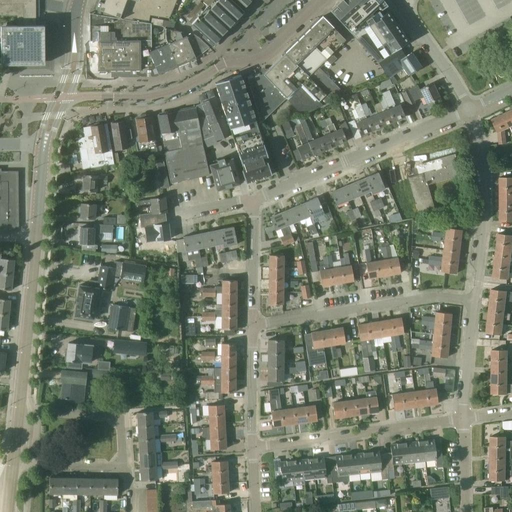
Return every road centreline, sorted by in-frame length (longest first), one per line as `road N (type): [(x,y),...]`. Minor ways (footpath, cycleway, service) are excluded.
road 1 (residential): [(69,97),(158,95),(229,61),(262,58),(324,0)]
road 2 (residential): [(253,201),(468,110)]
road 3 (residential): [(253,325),(421,298),(474,301)]
road 4 (residential): [(252,448),(464,419)]
road 5 (residential): [(474,301),(485,196),(468,110)]
road 6 (tertiary): [(20,407),(36,238)]
road 7 (residential): [(20,407),(112,417),(121,429),(122,466)]
road 8 (residential): [(468,110),(396,0)]
road 9 (tertiary): [(74,24),(43,146)]
road 10 (residential): [(253,325),(253,201)]
road 11 (residential): [(252,448),(253,325)]
